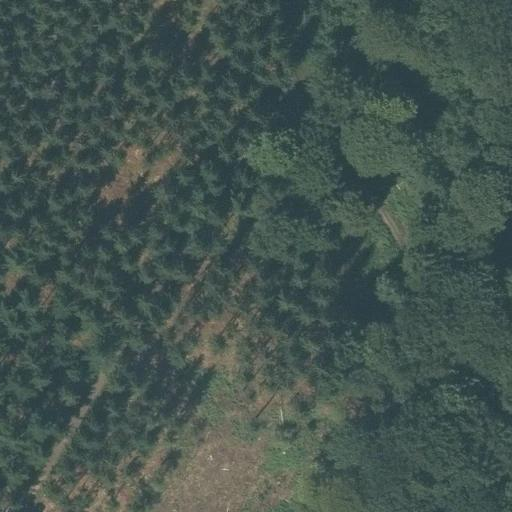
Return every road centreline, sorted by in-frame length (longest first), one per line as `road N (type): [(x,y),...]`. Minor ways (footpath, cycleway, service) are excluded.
road 1 (track): [(18,511),(194,200),(236,141),(273,112),(301,107)]
road 2 (track): [(511,407),(336,133),(301,107)]
